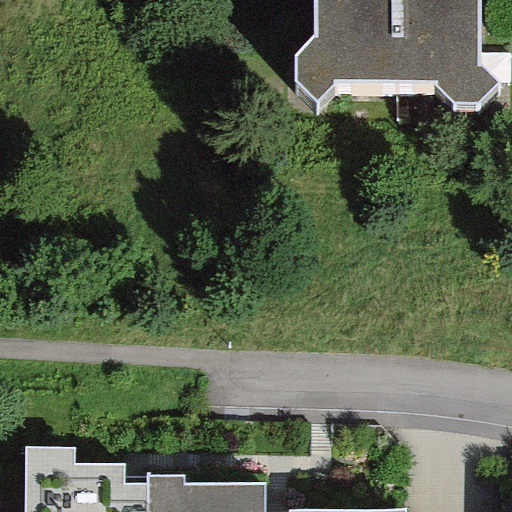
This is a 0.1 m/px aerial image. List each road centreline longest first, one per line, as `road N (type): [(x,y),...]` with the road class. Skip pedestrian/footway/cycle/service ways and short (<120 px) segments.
road 1 (residential): [(217,363),(373,369),(511,387)]
road 2 (residential): [(217,363),(0,347)]
